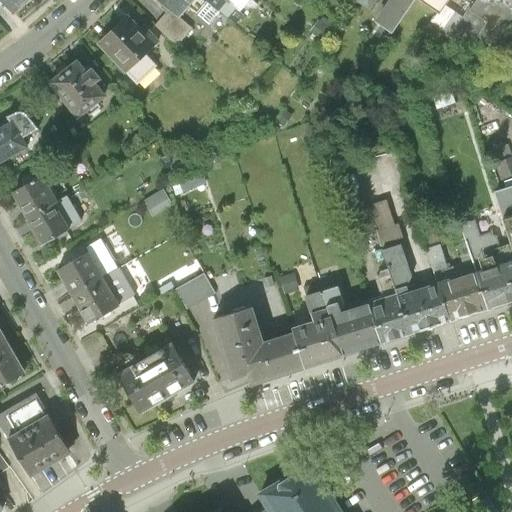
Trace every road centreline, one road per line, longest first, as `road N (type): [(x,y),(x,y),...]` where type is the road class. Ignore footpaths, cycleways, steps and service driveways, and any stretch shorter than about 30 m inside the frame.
road 1 (residential): [(131,480),(223,437),(511,344)]
road 2 (residential): [(131,480),(0,249)]
